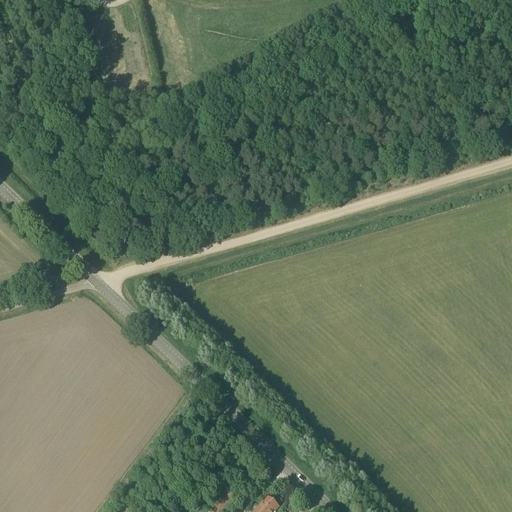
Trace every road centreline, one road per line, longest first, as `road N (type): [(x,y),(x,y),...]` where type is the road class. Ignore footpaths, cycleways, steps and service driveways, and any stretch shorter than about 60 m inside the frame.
road 1 (track): [(505,84),(319,132),(294,135),(267,124),(190,137),(146,172),(130,173),(106,164),(19,65),(18,31),(29,0)]
road 2 (track): [(123,274),(511,158)]
road 3 (secondary): [(330,511),(95,281)]
road 4 (track): [(511,88),(412,20),(398,0)]
road 5 (secondary): [(95,281),(0,187)]
